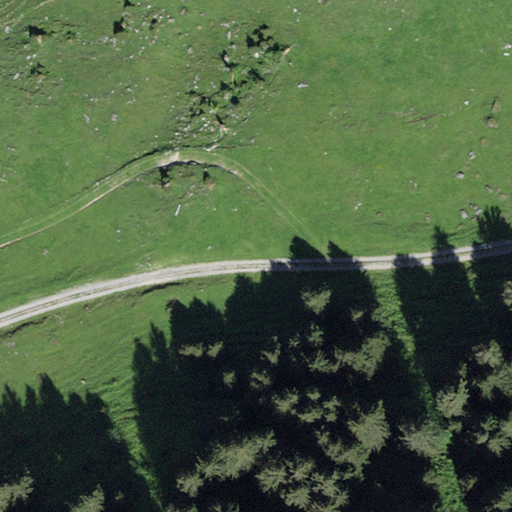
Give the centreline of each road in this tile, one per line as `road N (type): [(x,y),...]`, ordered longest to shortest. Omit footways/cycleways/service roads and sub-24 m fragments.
road 1 (track): [(0,324),(70,299),(226,266),(436,261),(511,249)]
road 2 (track): [(0,245),(147,167),(207,154),(234,163),(336,264)]
